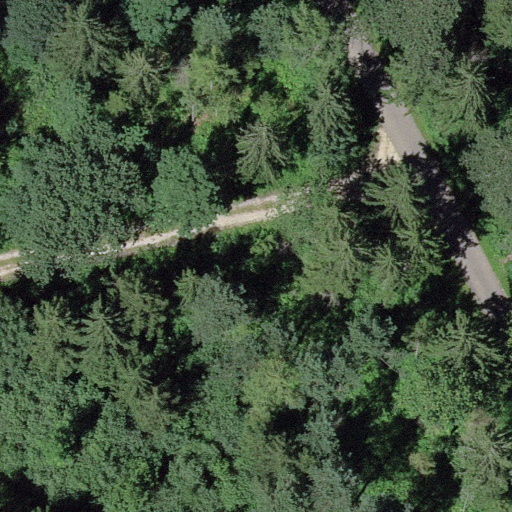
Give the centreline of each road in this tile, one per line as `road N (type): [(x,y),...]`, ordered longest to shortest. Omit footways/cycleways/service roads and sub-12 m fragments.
road 1 (track): [(425,156),(0,266)]
road 2 (track): [(321,0),(425,156),(511,347)]
